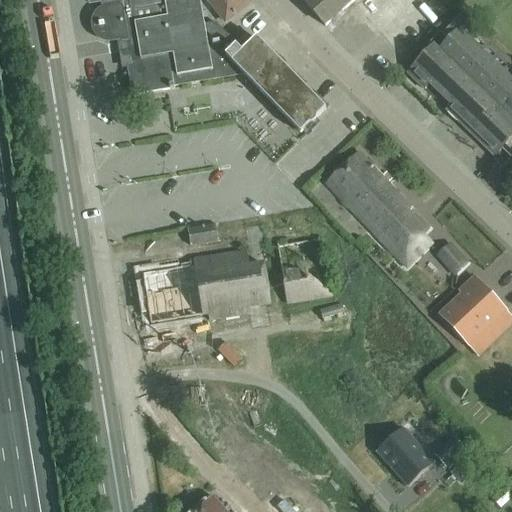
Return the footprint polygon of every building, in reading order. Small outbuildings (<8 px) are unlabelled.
[(88,0),(91,5),(102,3),(102,5),(104,5),(104,9),(102,10),(95,16),(92,24),(94,33),(99,40),(108,43),(121,41),(123,53),(124,53),(130,92),(131,93),(132,94),(134,96),(135,96),(137,97),(174,91),(174,87),(222,79),(228,77),(232,75),(238,71),(300,136),(326,111),(257,40),(253,43),(239,28),(229,38),(215,24),(204,26),(199,0),(88,0)] [(207,0),(226,24),(251,4),(248,0),(207,0)] [(305,5),(324,27),(325,28),(352,3),(356,0),(308,0),(304,4),(305,5)] [(511,68),(511,67),(511,65),(511,64),(461,15),(427,44),(432,50),(408,75),(424,91),(429,86),(499,153),(507,145),(511,149),(511,68)] [(382,178),(359,154),(347,165),(326,185),(363,224),(353,234),(369,252),(381,242),(407,269),(431,244),(423,236),(429,230),(420,220),(416,222),(408,212),(411,209),(387,184),(392,180),(386,174),(382,178)] [(487,164),(474,180),(491,194),(504,179),(487,164)] [(191,248),(220,243),(217,226),(188,231),(191,248)] [(332,297),(322,241),(287,247),(286,241),(277,243),(287,305),(332,297)] [(455,276),(467,265),(450,246),(438,257),(455,276)] [(181,270),(143,276),(151,326),(208,316),(209,322),(249,316),(248,309),(271,306),(265,266),(249,269),(246,253),(190,262),(190,264),(180,266),(181,270)] [(468,347),(506,311),(476,279),(465,290),(467,293),(440,318),(468,347)] [(233,368),(242,360),(226,344),(218,352),(233,368)] [(262,420),(229,450),(263,489),(297,459),(262,420)] [(408,489),(434,465),(403,430),(377,453),(408,489)] [(445,468),(466,450),(456,438),(435,457),(445,468)] [(297,459),(263,489),(284,511),(315,511),(332,497),(297,459)] [(224,511),(212,498),(195,511),(224,511)]
